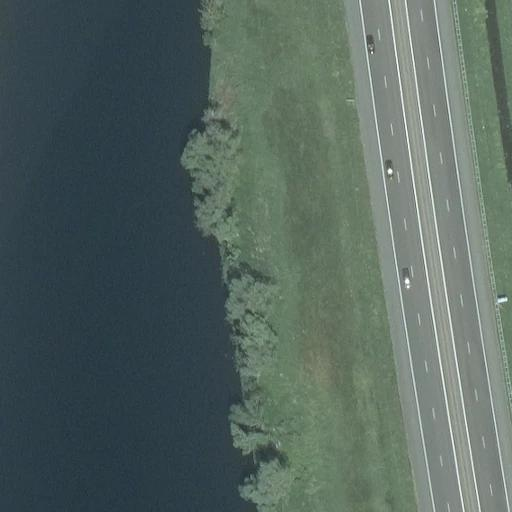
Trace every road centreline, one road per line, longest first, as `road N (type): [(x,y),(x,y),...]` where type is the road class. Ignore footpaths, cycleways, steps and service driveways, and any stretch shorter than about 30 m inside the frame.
road 1 (motorway): [(370,0),(452,511)]
road 2 (motorway): [(501,511),(424,0)]
